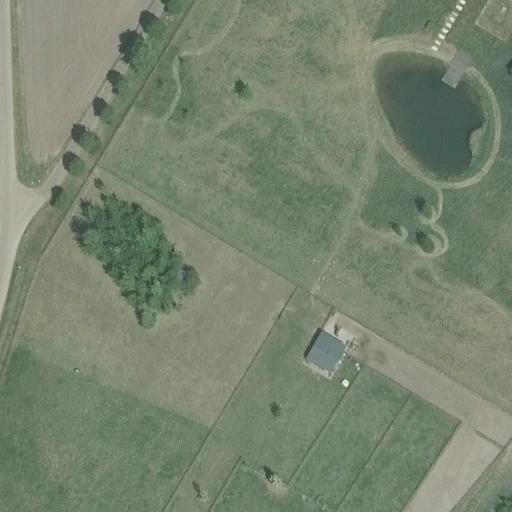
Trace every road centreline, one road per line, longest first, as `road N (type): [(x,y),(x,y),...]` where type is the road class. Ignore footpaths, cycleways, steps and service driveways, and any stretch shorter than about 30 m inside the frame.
road 1 (unclassified): [(15,217),(51,183),(162,0)]
road 2 (unclassified): [(15,217),(0,0)]
